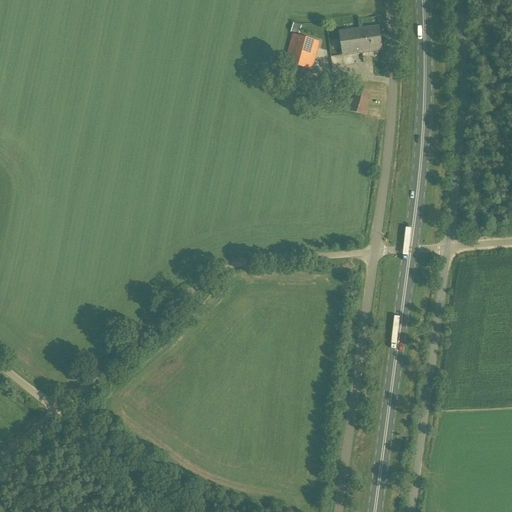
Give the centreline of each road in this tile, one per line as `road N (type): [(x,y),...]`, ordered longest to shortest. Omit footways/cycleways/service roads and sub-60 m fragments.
road 1 (unclassified): [(375,252),(240,260),(56,408),(0,366)]
road 2 (unclassified): [(410,511),(446,247)]
road 3 (primary): [(375,511),(411,249)]
road 4 (unclassified): [(338,511),(375,252)]
road 5 (unclassified): [(375,252),(392,83),(388,0)]
road 6 (primary): [(411,249),(423,0)]
road 7 (unclassified): [(446,247),(462,142),(459,0)]
road 8 (track): [(173,511),(56,408)]
